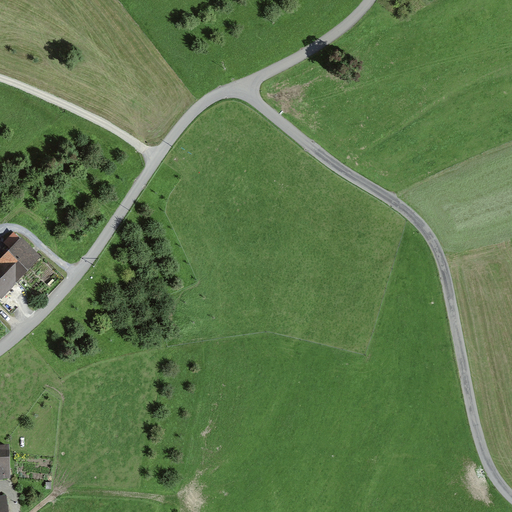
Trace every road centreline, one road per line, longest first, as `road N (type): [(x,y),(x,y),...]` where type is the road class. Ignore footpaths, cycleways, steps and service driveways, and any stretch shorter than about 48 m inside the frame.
road 1 (unclassified): [(242,85),(423,226),(445,268),(478,435),(511,494)]
road 2 (unclassified): [(78,273),(187,119),(242,85)]
road 3 (track): [(0,79),(158,156)]
road 4 (unclassified): [(242,85),(334,35),(370,0)]
